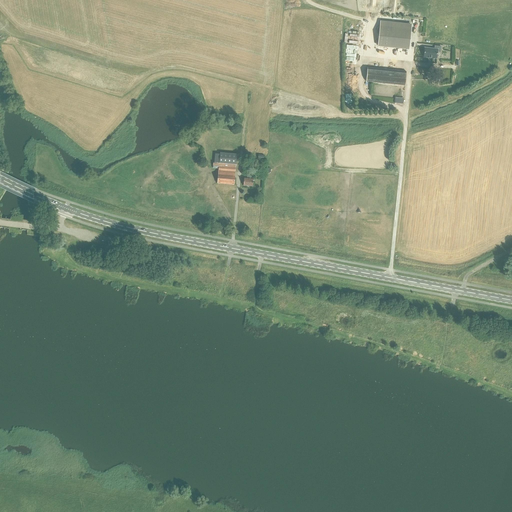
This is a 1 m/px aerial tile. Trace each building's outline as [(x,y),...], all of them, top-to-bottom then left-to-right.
[(380,26),(378,46),(408,49),(411,29),(380,26)] [(434,49),(425,48),(424,57),(437,59),(437,52),(440,52),(441,46),(435,46),(434,49)] [(366,81),(405,85),(406,72),(367,68),(366,81)] [(220,153),(220,154),(215,154),(214,163),(213,162),(213,168),(219,168),(218,183),(234,185),(236,164),(237,154),(220,153)] [(244,186),(253,186),(254,179),(253,179),(253,175),(252,175),(252,176),(249,176),(249,179),(244,178),(244,186)]
